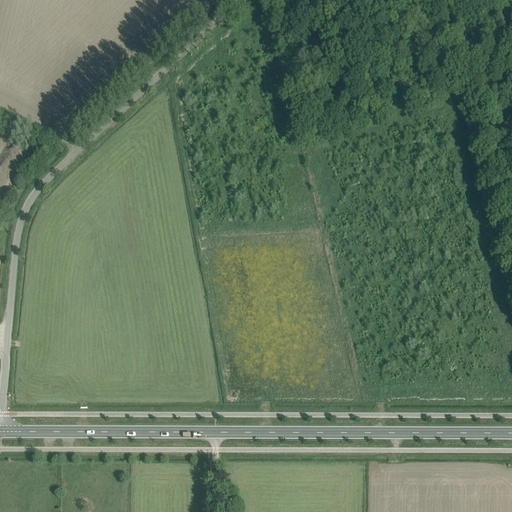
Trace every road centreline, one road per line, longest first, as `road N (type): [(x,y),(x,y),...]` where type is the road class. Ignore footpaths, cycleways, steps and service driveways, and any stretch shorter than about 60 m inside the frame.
road 1 (unclassified): [(0,433),(16,247),(28,206),(239,0)]
road 2 (secondary): [(224,431),(511,432)]
road 3 (secondary): [(0,433),(224,431)]
